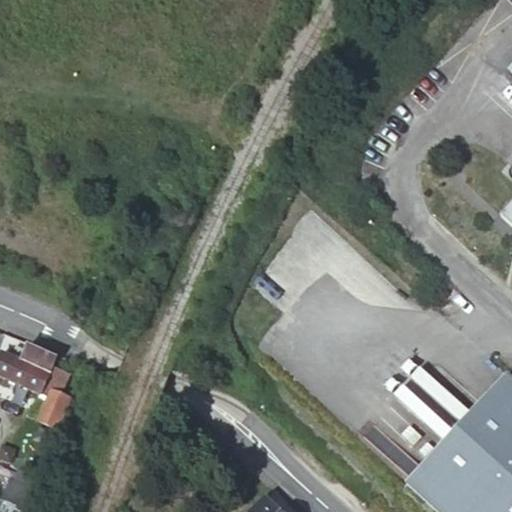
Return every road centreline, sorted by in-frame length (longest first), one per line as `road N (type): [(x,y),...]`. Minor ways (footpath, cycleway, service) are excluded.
road 1 (tertiary): [(331,511),(204,399),(0,306)]
road 2 (unclassified): [(511,36),(405,154),(399,203),(426,255),(511,330)]
